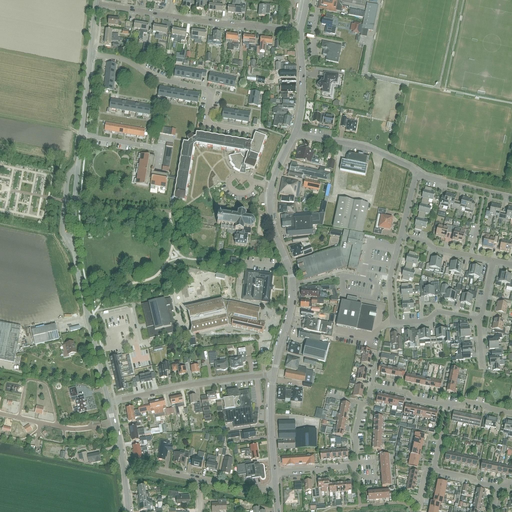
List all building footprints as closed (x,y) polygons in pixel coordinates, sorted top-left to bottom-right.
[(193,0),(183,0),(182,7),(189,9),(190,5),(193,5),(193,0)] [(196,0),(196,9),(202,10),(203,6),(206,7),(207,0),(196,0)] [(234,14),(236,1),(232,0),(231,7),(228,7),(227,13),(234,14)] [(235,0),(236,1),(234,14),(238,14),(238,15),(240,15),(241,14),(241,13),(244,14),(245,6),(242,6),(242,5),(239,5),(239,0),(235,0)] [(320,0),(320,1),(320,0),(319,4),(318,8),(319,8),(319,9),(321,9),(335,12),(338,2),(337,0),(320,0)] [(265,14),(269,15),(270,5),(262,4),(262,7),(259,6),(258,16),(265,17),(265,14)] [(364,12),(349,9),(348,15),(363,18),(364,12)] [(335,35),(336,28),(332,27),(333,20),(333,16),(327,15),(326,19),(323,18),(322,25),(328,27),(328,29),(326,28),(325,33),(335,35)] [(121,27),(121,23),(118,23),(119,19),(109,19),(108,26),(121,27)] [(359,34),(361,24),(354,22),(354,24),(352,24),(350,31),(353,31),(352,33),(359,34)] [(158,40),(160,27),(153,26),(152,32),(156,33),(155,39),(158,40)] [(167,28),(160,27),(158,40),(162,40),(163,34),(166,34),(167,28)] [(177,43),(179,30),(172,29),(171,35),(175,36),(174,42),(177,43)] [(106,30),(105,37),(118,38),(118,34),(112,34),(112,30),(106,30)] [(186,31),(179,30),(177,43),(181,43),(182,39),(179,39),(179,37),(185,38),(186,31)] [(206,32),(199,31),(197,44),(201,44),(202,38),(205,38),(206,32)] [(213,33),(213,37),(208,37),(207,44),(221,46),(221,42),(220,42),(221,33),(213,33)] [(238,35),(232,35),(230,51),(233,51),(234,48),(238,48),(239,44),(237,43),(237,41),(238,35)] [(118,41),(118,38),(105,37),(104,44),(106,44),(105,47),(112,48),(113,44),(111,44),(111,41),(118,41)] [(265,52),(266,39),(260,38),(260,44),(260,47),(257,47),(256,54),(259,54),(260,51),(265,52)] [(324,50),(323,54),(323,55),(324,55),(324,56),(325,56),(326,56),(325,61),(338,64),(342,46),(322,42),(321,48),(323,48),(324,50)] [(284,71),(284,66),(285,66),(285,64),(281,64),(281,63),(276,63),(276,71),(284,71)] [(181,78),(182,69),(176,68),(174,77),(181,78)] [(188,79),(189,70),(182,69),(181,78),(188,79)] [(194,80),(196,71),(189,70),(188,79),(194,80)] [(202,72),(196,71),(194,80),(201,81),(202,77),(206,77),(206,72),(202,71),(202,72)] [(215,84),(216,75),(210,73),(208,83),(215,84)] [(331,74),(325,73),(324,73),(323,80),(322,80),(321,82),(320,82),(320,83),(319,83),(317,84),(317,86),(318,88),(319,88),(319,89),(321,89),(321,90),(322,90),(321,96),(322,91),(327,92),(328,92),(329,88),(330,88),(330,84),(333,82),(337,82),(337,79),(338,79),(338,75),(343,76),(343,75),(331,74)] [(221,85),(223,76),(216,75),(215,84),(221,85)] [(228,87),(230,78),(223,76),(221,85),(228,87)] [(236,79),(230,78),(228,87),(235,88),(236,79)] [(296,92),(296,86),(280,86),(280,92),(280,98),(287,98),(287,92),(296,92)] [(164,97),(166,88),(159,87),(158,96),(164,97)] [(171,99),(173,90),(166,88),(164,97),(171,99)] [(178,100),(179,91),(173,90),(171,99),(178,100)] [(184,101),(186,92),(179,91),(178,100),(184,101)] [(251,91),(250,98),(259,100),(260,93),(251,91)] [(191,102),(193,93),(186,92),(184,101),(191,102)] [(199,94),(193,93),(191,102),(198,103),(199,94)] [(258,107),(259,100),(250,98),(248,105),(258,107)] [(116,110),(117,101),(111,100),(109,109),(116,110)] [(123,111),(124,102),(117,101),(116,110),(123,111)] [(129,112),(131,103),(124,102),(123,111),(129,112)] [(136,113),(137,104),(131,103),(129,112),(136,113)] [(143,114),(144,105),(137,104),(136,113),(143,114)] [(151,106),(144,105),(143,114),(149,116),(151,106)] [(277,111),(277,115),(287,116),(287,112),(288,110),(294,110),(295,106),(281,105),(281,106),(278,105),(278,111),(277,111)] [(228,119),(230,110),(223,109),(221,118),(228,119)] [(235,120),(236,111),(230,110),(228,119),(235,120)] [(242,122),(243,112),(236,111),(235,120),(242,122)] [(250,113),(243,112),(242,122),(248,123),(250,113)] [(320,115),(314,113),(312,122),(319,124),(322,124),(322,123),(332,125),(334,117),(324,115),(324,116),(320,115)] [(275,115),(273,126),(277,127),(278,125),(289,127),(291,118),(284,116),(275,115)] [(346,121),(346,118),(342,117),(341,127),(345,128),(345,127),(346,127),(346,131),(356,133),(356,132),(355,132),(357,122),(348,121),(346,121)] [(141,154),(136,184),(148,186),(148,184),(151,185),(150,187),(166,190),(168,178),(177,180),(176,181),(176,183),(176,186),(175,188),(175,190),(175,193),(174,195),(174,197),(174,199),(174,200),(184,201),(194,146),(195,146),(196,145),(223,149),(233,151),(233,153),(233,154),(233,155),(230,156),(230,159),(232,161),(230,162),(232,165),(234,167),(234,168),(236,170),(240,171),(245,169),(245,170),(248,170),(250,169),(252,168),(254,167),(255,166),(256,165),(257,164),(256,163),(266,137),(256,134),(255,134),(254,135),(253,138),(253,140),(252,143),(251,142),(249,142),(248,142),(246,142),(245,142),(243,141),(242,141),(239,141),(237,140),(235,140),(232,140),(230,139),(228,139),(225,139),(223,138),(221,137),(219,137),(216,137),(214,136),(212,136),(209,136),(208,135),(205,135),(203,134),(201,134),(198,134),(196,134),(195,138),(194,138),(193,139),(191,136),(189,137),(187,139),(189,142),(188,143),(188,144),(183,143),(183,145),(182,147),(182,149),(182,152),(181,154),(181,156),(181,158),(180,161),(179,163),(179,165),(179,168),(178,169),(178,172),(177,175),(177,176),(177,178),(168,176),(157,174),(158,172),(157,171),(154,170),(152,169),(153,168),(155,157),(141,154)] [(297,153),(295,159),(311,163),(311,162),(319,164),(320,159),(315,158),(315,160),(312,159),(314,152),(308,151),(309,148),(302,146),(302,147),(301,147),(299,148),(299,149),(298,149),(297,153)] [(347,156),(345,161),(367,166),(369,157),(350,153),(350,154),(347,156)] [(367,166),(345,161),(342,161),(340,171),(365,176),(367,166)] [(328,181),(331,169),(327,169),(319,167),(318,172),(296,167),(297,164),(291,163),(288,177),(302,180),(302,178),(311,179),(311,180),(317,181),(317,179),(328,181)] [(298,182),(282,179),(279,194),(295,197),(298,182)] [(321,183),(305,179),(303,187),(319,191),(321,183)] [(424,191),(423,194),(434,197),(435,193),(431,192),(432,189),(425,187),(424,191)] [(449,205),(451,195),(451,194),(446,193),(444,200),(441,199),(440,205),(445,207),(446,204),(449,205)] [(433,200),(434,197),(423,194),(422,198),(422,201),(428,203),(429,200),(433,200)] [(456,196),(451,195),(449,205),(451,206),(451,208),(456,209),(458,203),(455,202),(456,196)] [(465,209),(468,199),(468,198),(463,197),(461,204),(458,203),(456,209),(462,211),(462,208),(465,209)] [(362,234),(368,205),(339,199),(333,227),(362,234)] [(468,199),(465,209),(464,212),(473,214),(474,207),(471,206),(473,200),(468,199)] [(427,206),(428,203),(422,201),(421,205),(420,204),(419,208),(430,211),(431,207),(427,206)] [(494,216),(496,206),(497,205),(491,204),(490,211),(487,210),(485,216),(491,217),(491,215),(494,216)] [(295,205),(279,205),(279,213),(295,214),(295,205)] [(501,207),(496,206),(494,216),(497,216),(497,219),(502,220),(503,213),(500,213),(501,207)] [(511,219),(511,214),(511,208),(508,207),(507,214),(503,213),(502,220),(507,221),(508,219),(511,219)] [(429,214),(430,211),(419,208),(418,212),(419,212),(418,215),(425,217),(426,214),(429,214)] [(382,213),(380,222),(392,224),(393,220),(392,220),(392,218),(385,217),(386,210),(378,209),(378,213),(382,213)] [(219,214),(217,224),(221,225),(220,229),(227,230),(227,233),(237,234),(235,245),(245,246),(246,237),(248,237),(249,233),(250,234),(250,233),(251,230),(251,229),(254,227),(255,227),(254,226),(255,223),(255,222),(252,220),(253,219),(252,218),(252,219),(249,218),(248,218),(249,215),(246,215),(246,212),(238,211),(238,213),(223,211),(222,214),(219,214)] [(318,225),(322,226),(325,213),(311,214),(311,213),(288,215),(280,216),(281,221),(282,221),(282,228),(288,227),(290,237),(313,235),(312,226),(318,225)] [(424,220),(425,217),(418,215),(417,219),(416,218),(416,222),(427,225),(427,221),(424,220)] [(391,229),(392,224),(380,222),(378,231),(374,230),(373,234),(381,235),(383,229),(390,230),(390,228),(391,229)] [(426,228),(427,225),(416,222),(415,226),(414,229),(421,231),(422,227),(426,228)] [(441,237),(443,227),(440,226),(441,224),(435,222),(434,229),(437,229),(435,236),(441,237)] [(447,232),(450,233),(452,227),(446,225),(446,228),(443,227),(441,237),(446,238),(447,232)] [(457,241),(460,231),(457,230),(457,228),(452,227),(450,233),(454,234),(452,240),(457,241)] [(460,229),(460,231),(457,241),(462,243),(464,236),(467,237),(469,231),(460,229)] [(303,281),(349,266),(348,269),(355,270),(356,261),(358,261),(364,235),(344,230),(340,247),(297,261),(298,264),(297,264),(299,269),(300,273),(301,278),(302,278),(303,281)] [(487,248),(490,238),(490,235),(482,234),(480,240),(484,241),(482,247),(487,248)] [(495,239),(490,238),(487,248),(493,249),(494,243),(497,243),(498,237),(495,236),(495,239)] [(504,252),(506,242),(501,241),(502,238),(499,237),(498,243),(501,244),(499,251),(504,252)] [(289,247),(291,252),(292,252),(292,253),(293,258),(294,258),(303,254),(303,255),(312,252),(312,251),(310,247),(303,250),(302,246),(300,243),(300,242),(302,242),(301,238),(293,239),(293,243),(295,243),(296,245),(290,247),(289,247)] [(408,255),(407,259),(418,262),(419,258),(415,257),(416,253),(409,252),(408,255)] [(427,264),(425,270),(429,271),(429,270),(434,271),(435,269),(437,259),(436,259),(436,258),(432,257),(430,265),(427,264)] [(437,259),(435,269),(440,270),(439,273),(443,274),(444,268),(441,267),(442,259),(438,258),(438,259),(437,259)] [(417,265),(418,262),(407,259),(406,262),(405,266),(412,268),(413,264),(417,265)] [(454,273),(456,263),(455,263),(455,262),(451,261),(449,269),(446,268),(445,274),(448,275),(449,272),(454,273)] [(458,263),(456,263),(454,273),(454,276),(459,277),(462,278),(464,272),(460,271),(462,263),(458,262),(458,263)] [(473,280),(474,277),(476,267),(475,267),(475,266),(471,265),(469,273),(466,272),(464,278),(468,279),(473,280)] [(411,271),(412,268),(405,266),(405,269),(404,269),(403,272),(414,275),(415,272),(411,271)] [(477,267),(476,267),(474,277),(479,278),(478,281),(482,282),(483,276),(480,275),(482,267),(477,266),(477,267)] [(272,291),(273,287),(271,287),(272,274),(256,273),(245,272),(242,300),(253,301),(269,303),(271,291),(272,291)] [(413,279),(414,275),(403,272),(402,276),(403,276),(402,280),(408,282),(409,278),(413,279)] [(504,283),(506,273),(503,273),(502,273),(501,273),(500,278),(497,278),(495,286),(501,287),(501,283),(504,283)] [(431,287),(429,287),(429,297),(435,296),(434,289),(439,289),(439,282),(431,283),(431,287)] [(429,297),(429,287),(428,283),(420,284),(420,292),(424,292),(424,297),(429,297)] [(449,301),(451,291),(448,291),(449,286),(443,285),(442,292),(445,293),(444,300),(449,301)] [(301,289),(301,297),(311,297),(316,298),(319,298),(320,291),(321,291),(322,290),(329,290),(332,290),(334,297),(331,297),(331,301),(338,301),(335,289),(334,286),(329,286),(319,286),(302,287),(302,289),(301,289)] [(454,292),(451,291),(449,301),(454,302),(455,295),(459,295),(461,286),(457,286),(456,289),(454,289),(454,292)] [(468,292),(466,304),(471,305),(472,298),(475,299),(476,299),(477,293),(471,291),(471,293),(468,292)] [(347,297),(346,302),(342,301),(336,326),(356,330),(357,329),(371,332),(376,309),(361,306),(362,305),(357,304),(358,299),(347,297)] [(164,300),(164,299),(141,304),(149,339),(176,332),(172,311),(174,311),(171,298),(164,300)] [(301,301),(300,308),(308,308),(308,307),(311,307),(311,304),(317,305),(317,304),(323,304),(324,300),(317,299),(312,299),(311,302),(309,302),(309,301),(301,301)] [(192,307),(187,308),(188,311),(190,322),(192,332),(193,334),(200,333),(200,332),(199,330),(228,323),(232,324),(231,327),(257,333),(263,334),(265,323),(256,321),(256,319),(257,320),(260,308),(253,307),(253,308),(231,303),(231,302),(229,301),(223,300),(222,300),(211,302),(194,306),(192,307)] [(498,302),(497,307),(507,309),(508,304),(510,305),(511,302),(505,300),(504,303),(498,302)] [(414,309),(413,305),(402,306),(402,310),(403,310),(403,313),(410,313),(410,309),(414,309)] [(506,314),(507,309),(497,307),(496,312),(502,314),(501,317),(508,318),(508,315),(506,314)] [(507,321),(508,318),(501,317),(501,320),(494,319),(493,324),(503,326),(504,321),(507,321)] [(326,334),(327,328),(327,327),(331,328),(332,324),(312,320),(305,318),(303,324),(302,330),(310,331),(326,334)] [(14,363),(21,327),(0,322),(0,359),(12,362),(14,363)] [(457,328),(458,333),(470,332),(469,327),(462,327),(462,324),(454,324),(455,328),(457,328)] [(503,329),(503,326),(493,324),(492,329),(499,330),(498,333),(504,335),(505,329),(503,329)] [(56,325),(42,328),(41,325),(35,327),(36,330),(31,331),(35,345),(59,339),(56,325)] [(442,342),(442,339),(441,329),(436,330),(436,337),(433,337),(434,344),(437,343),(437,342),(442,342)] [(447,329),(441,329),(442,339),(447,339),(447,343),(451,342),(450,336),(447,336),(447,329)] [(300,330),(298,338),(299,338),(299,336),(309,338),(309,340),(310,341),(319,343),(320,334),(305,331),(300,330)] [(430,330),(424,331),(425,343),(430,343),(430,344),(434,344),(433,337),(430,337),(430,330)] [(425,344),(425,343),(424,331),(419,331),(419,338),(416,338),(417,348),(420,347),(420,344),(425,344)] [(409,348),(416,347),(415,335),(411,335),(411,332),(404,333),(405,343),(409,343),(409,348)] [(398,333),(391,334),(392,345),(392,351),(396,351),(402,350),(401,340),(401,338),(401,337),(398,337),(398,333)] [(489,339),(489,344),(498,344),(498,341),(500,340),(500,338),(502,338),(502,335),(495,335),(496,338),(489,339)] [(303,352),(302,356),(324,362),(326,352),(329,344),(325,343),(324,344),(319,343),(310,341),(309,340),(307,340),(303,352)] [(460,344),(460,350),(472,349),(471,343),(464,344),(464,341),(458,341),(458,344),(460,344)] [(73,342),(65,344),(65,345),(62,346),(63,352),(64,358),(69,357),(68,355),(76,353),(73,342)] [(296,344),(289,342),(286,353),(297,356),(300,345),(296,345),(296,344)] [(498,346),(498,344),(489,344),(489,349),(496,349),(496,352),(503,352),(503,348),(502,348),(501,346),(498,346)] [(247,356),(246,352),(246,351),(245,348),(237,349),(237,353),(238,359),(236,360),(236,359),(235,359),(234,359),(233,359),(232,359),(231,360),(230,360),(231,368),(232,368),(232,369),(233,369),(234,369),(235,369),(236,369),(237,368),(237,367),(242,367),(242,363),(246,363),(245,360),(246,360),(245,356),(247,356)] [(363,354),(362,357),(371,359),(372,354),(367,352),(368,349),(362,348),(361,353),(363,354)] [(472,354),(472,349),(460,350),(460,355),(456,355),(456,361),(465,360),(465,355),(472,354)] [(503,355),(503,352),(496,352),(496,356),(490,356),(490,361),(499,361),(499,355),(503,355)] [(225,362),(225,361),(224,361),(223,361),(222,361),(221,362),(220,362),(220,363),(217,363),(216,353),(208,354),(210,364),(215,364),(216,370),(221,370),(222,371),(223,371),(224,371),(225,370),(226,369),(227,369),(226,362),(225,362)] [(298,366),(300,359),(288,356),(285,367),(297,370),(297,372),(286,370),(284,378),(304,382),(311,383),(313,371),(306,370),(306,369),(298,366)] [(370,364),(371,359),(362,357),(361,363),(361,366),(366,367),(367,364),(370,364)] [(315,366),(316,361),(305,358),(303,363),(311,365),(314,366),(315,366)] [(198,366),(194,366),(194,363),(191,364),(191,367),(190,367),(191,370),(192,373),(199,372),(199,370),(201,369),(200,361),(197,361),(198,366)] [(493,369),(500,369),(499,361),(490,361),(490,367),(492,366),(492,368),(493,368),(493,369)] [(166,371),(170,370),(168,362),(163,363),(163,367),(159,367),(160,378),(167,377),(166,371)] [(181,368),(181,365),(177,365),(172,366),(173,372),(178,371),(179,375),(186,374),(185,368),(181,368)] [(386,375),(388,367),(382,366),(379,365),(378,372),(381,372),(381,374),(386,375)] [(366,370),(366,367),(361,366),(360,369),(359,368),(357,374),(366,376),(367,370),(366,370)] [(406,368),(398,366),(396,377),(401,378),(401,376),(404,377),(406,368)] [(145,375),(147,383),(152,381),(152,379),(155,379),(154,373),(145,375)] [(365,381),(366,376),(357,374),(356,379),(356,382),(362,383),(362,380),(365,381)] [(147,383),(145,375),(135,377),(137,383),(140,382),(141,384),(147,383)] [(361,386),(362,383),(356,382),(354,382),(351,381),(350,384),(355,385),(354,391),(363,392),(364,387),(361,386)] [(76,388),(69,389),(71,398),(75,397),(78,408),(74,409),(75,414),(79,413),(87,411),(87,412),(87,411),(86,407),(85,403),(84,398),(78,399),(77,396),(78,396),(76,388)] [(279,388),(278,400),(285,401),(285,402),(291,403),(291,401),(291,400),(291,390),(286,390),(286,389),(279,388)] [(291,400),(291,401),(302,402),(302,390),(292,389),(291,390),(291,400)] [(253,415),(251,406),(249,390),(238,392),(238,390),(227,391),(228,399),(220,400),(223,419),(224,419),(225,424),(232,423),(233,428),(255,425),(256,424),(257,424),(258,414),(255,413),(255,414),(253,415)] [(362,398),(363,392),(354,391),(353,396),(351,395),(350,399),(356,400),(357,397),(362,398)] [(218,412),(222,411),(220,399),(217,399),(216,393),(207,394),(207,396),(201,397),(204,422),(211,421),(208,402),(216,400),(218,412)] [(202,409),(200,409),(200,403),(197,403),(195,396),(189,397),(191,404),(194,404),(195,410),(195,414),(203,413),(202,409)] [(179,415),(176,397),(170,399),(171,405),(174,405),(175,408),(177,416),(179,415)] [(164,400),(156,401),(160,417),(165,416),(163,410),(166,409),(164,400)] [(160,417),(156,401),(149,403),(150,405),(146,406),(147,412),(136,414),(137,417),(141,416),(140,414),(151,411),(151,412),(154,412),(155,418),(160,417)] [(44,408),(36,406),(35,414),(42,415),(44,408)] [(126,408),(127,415),(134,414),(136,414),(147,412),(146,406),(138,408),(138,410),(133,411),(133,407),(126,408)] [(346,421),(348,415),(339,413),(337,412),(336,415),(335,416),(335,418),(334,417),(334,418),(346,421)] [(490,428),(492,418),(487,417),(486,422),(483,422),(481,428),(485,428),(485,426),(490,428)] [(498,419),(492,418),(490,428),(496,429),(495,431),(498,431),(500,425),(497,424),(498,419)] [(317,430),(295,430),(295,421),(278,421),(279,439),(283,439),(283,442),(278,442),(278,450),(299,449),(317,448),(317,430)] [(502,425),(500,432),(504,432),(504,433),(509,434),(509,431),(511,422),(506,421),(505,426),(502,425)] [(32,430),(29,425),(23,428),(27,434),(32,430)] [(254,430),(243,432),(244,436),(244,440),(248,439),(248,438),(255,437),(255,435),(256,435),(256,432),(254,432),(254,430)] [(412,431),(411,438),(423,441),(424,436),(417,434),(418,432),(412,431)] [(144,435),(144,432),(131,434),(132,441),(138,440),(138,437),(144,435)] [(172,446),(170,446),(170,442),(161,440),(158,453),(159,453),(158,459),(164,461),(165,456),(166,456),(167,451),(172,451),(172,446)] [(133,453),(147,451),(146,447),(140,449),(139,445),(133,446),(134,453),(133,453)] [(241,455),(245,454),(258,452),(256,445),(250,446),(250,449),(240,451),(241,455)] [(147,454),(147,451),(133,453),(134,453),(135,456),(133,456),(134,461),(138,461),(138,460),(142,459),(141,455),(147,454)] [(186,458),(189,459),(189,453),(185,453),(180,451),(180,453),(176,453),(175,456),(176,456),(175,463),(185,465),(186,458)] [(83,462),(88,462),(91,461),(91,464),(101,462),(100,459),(99,453),(87,455),(86,452),(81,453),(83,462)] [(200,456),(199,458),(193,457),(191,466),(201,468),(202,459),(203,457),(204,457),(205,453),(198,452),(197,456),(200,456)] [(391,486),(388,453),(379,454),(382,487),(391,486)] [(306,455),(282,457),(281,457),(282,465),(286,465),(286,466),(294,466),(294,464),(299,464),(299,465),(302,464),(306,463),(306,465),(315,464),(314,456),(306,456),(306,455)] [(215,464),(216,461),(217,458),(207,457),(206,463),(207,463),(206,469),(216,471),(218,465),(215,464)] [(229,474),(233,459),(225,457),(222,469),(224,470),(223,473),(229,474)] [(265,478),(263,467),(263,466),(262,465),(259,466),(259,464),(251,465),(251,463),(245,464),(236,466),(238,473),(246,472),(247,475),(247,478),(251,477),(251,479),(261,477),(261,478),(262,480),(264,479),(265,478)] [(315,497),(315,495),(315,489),(311,489),(311,480),(305,481),(305,491),(311,490),(312,496),(312,498),(315,497)] [(355,486),(350,486),(350,483),(345,483),(346,492),(351,492),(351,491),(351,495),(356,495),(355,486)] [(289,490),(289,488),(287,488),(287,491),(283,491),(284,504),(298,504),(298,498),(295,499),(294,490),(291,491),(291,490),(289,490)] [(388,489),(384,490),(365,491),(366,501),(391,499),(390,493),(389,493),(389,491),(388,491),(388,489)] [(178,493),(169,491),(169,497),(174,497),(174,499),(178,499),(178,504),(189,504),(189,496),(178,496),(178,493)] [(445,505),(447,499),(434,496),(433,502),(439,503),(445,505)] [(227,511),(226,503),(226,500),(218,500),(218,503),(212,503),(211,511),(218,511),(219,511),(222,511),(227,511)]
